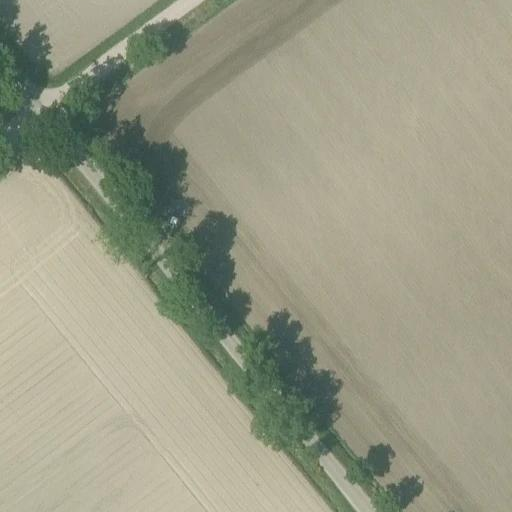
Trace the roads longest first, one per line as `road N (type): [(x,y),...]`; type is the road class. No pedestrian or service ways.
road 1 (unclassified): [(372,511),(0,61)]
road 2 (track): [(40,112),(187,0)]
